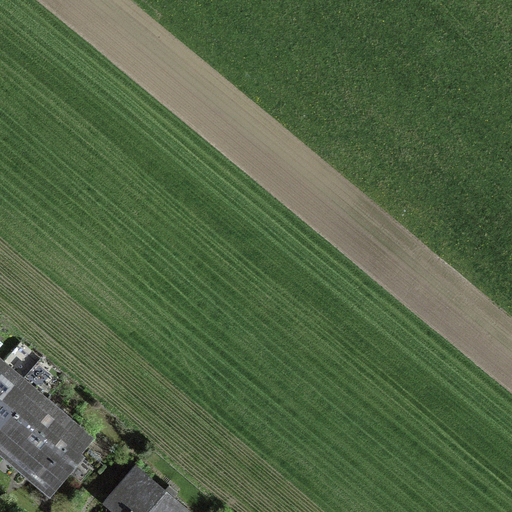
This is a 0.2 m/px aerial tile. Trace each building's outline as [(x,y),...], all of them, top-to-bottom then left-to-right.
[(0,404),(25,376),(5,359),(0,363),(0,404)] [(48,395),(25,376),(0,404),(0,439),(6,444),(48,395)] [(6,444),(30,465),(72,417),(48,395),(6,444)] [(93,434),(72,417),(30,465),(51,483),(93,434)] [(190,511),(135,464),(104,498),(120,511),(190,511)]
